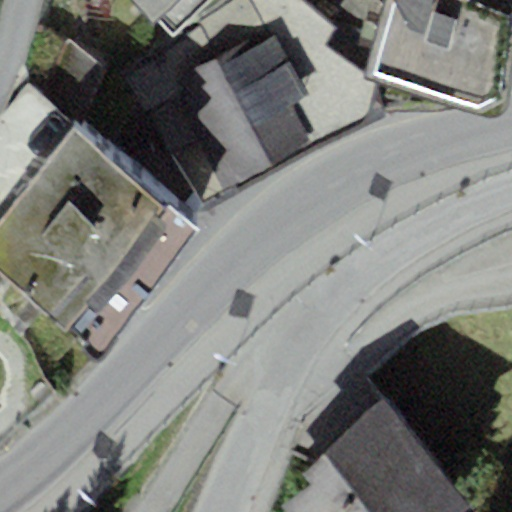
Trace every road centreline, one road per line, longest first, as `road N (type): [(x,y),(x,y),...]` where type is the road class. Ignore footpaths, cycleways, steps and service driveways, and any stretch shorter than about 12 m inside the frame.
road 1 (residential): [(0,498),(216,277),(321,188),(511,126)]
road 2 (residential): [(275,375),(360,269),(430,225),(511,195)]
road 3 (residential): [(275,375),(240,383),(137,511)]
road 4 (residential): [(213,511),(275,375)]
